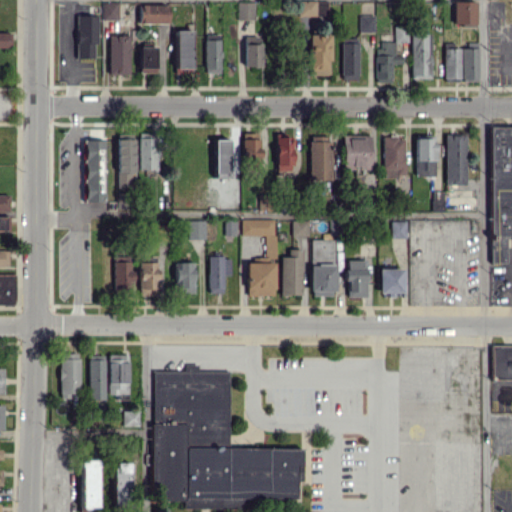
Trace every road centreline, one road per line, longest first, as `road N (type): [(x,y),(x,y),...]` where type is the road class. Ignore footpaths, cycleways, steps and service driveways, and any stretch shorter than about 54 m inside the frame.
road 1 (residential): [(34,106),(511,105)]
road 2 (residential): [(511,322),(34,323)]
road 3 (tertiary): [(34,323),(34,0)]
road 4 (tertiary): [(29,511),(34,323)]
